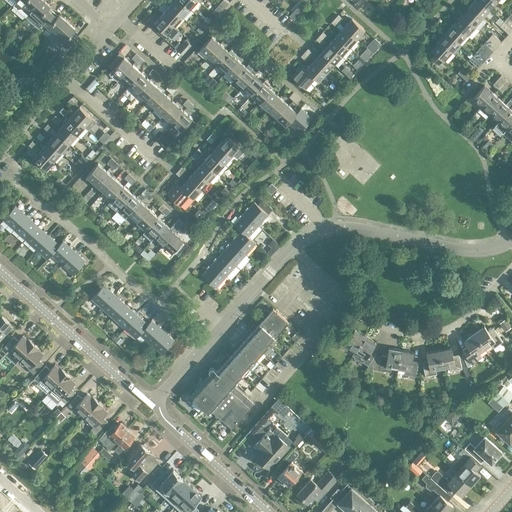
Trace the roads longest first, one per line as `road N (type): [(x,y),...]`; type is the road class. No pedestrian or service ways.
road 1 (residential): [(292,248),(375,323),(410,335),(455,325),(511,267)]
road 2 (residential): [(292,248),(342,226),(463,250),(511,240)]
road 3 (tertiary): [(156,399),(123,382),(0,270)]
road 4 (residential): [(156,399),(292,248)]
road 5 (tertiary): [(268,511),(163,417),(156,399)]
